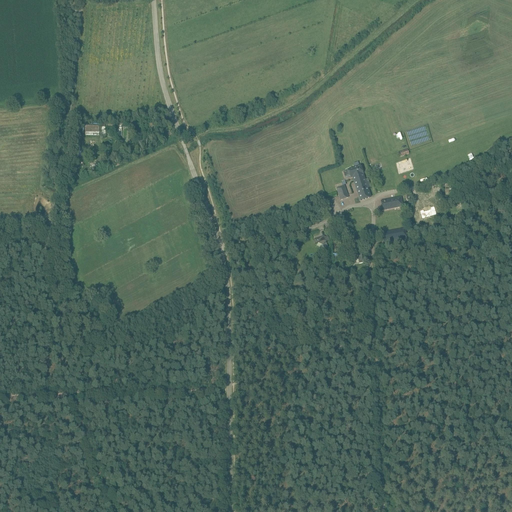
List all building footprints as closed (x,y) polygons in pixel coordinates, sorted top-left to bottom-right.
[(399,157),(409,154),(407,149),(397,153),(399,157)] [(355,167),(355,168),(348,170),(351,178),(353,178),(354,182),(356,181),(357,184),(358,188),(359,191),(357,191),(357,192),(360,201),(370,197),(371,197),(370,195),(368,189),(368,188),(367,189),(364,181),(365,180),(363,176),(363,174),(362,170),(361,166),(360,166),(359,165),(355,167)] [(337,189),(341,200),(348,198),(345,189),(340,191),(339,188),(337,189)] [(445,190),(446,198),(450,197),(450,200),(454,200),(453,189),(445,190)] [(395,199),(396,200),(381,203),(383,212),(403,208),(401,197),(395,198),(395,199)] [(421,213),(417,213),(419,222),(434,218),(432,210),(428,211),(428,213),(421,214),(421,213)] [(407,238),(405,228),(382,233),(384,243),(407,238)] [(344,235),(334,236),(335,240),(338,239),(341,242),(342,251),(346,251),(344,235)] [(324,237),(324,236),(313,240),(315,244),(318,243),(323,244),(325,250),(328,249),(326,241),(329,240),(328,236),(324,237)] [(359,263),(363,263),(361,254),(351,256),(352,260),(353,260),(353,264),(359,263)]
